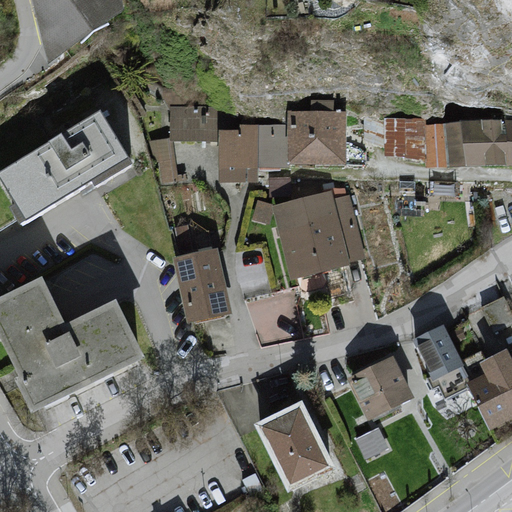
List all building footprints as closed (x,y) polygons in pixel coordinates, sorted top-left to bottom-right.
[(119,0),(33,0),(49,61),(90,28),(122,8),(119,0)] [(339,167),(339,116),(325,116),(325,105),(307,105),(307,116),(283,116),(284,167),(339,167)] [(203,106),(172,107),(173,144),(156,144),(158,182),(183,181),(182,174),(198,174),(196,139),(205,138),(203,106)] [(121,165),(94,118),(0,171),(0,197),(17,225),(121,165)] [(511,122),(456,126),(456,127),(422,130),(421,120),(379,123),(383,164),(424,161),(425,170),(511,166),(511,122)] [(269,147),(270,123),(236,122),(236,130),(217,129),(216,181),(253,182),(254,167),(277,167),(277,147),(269,147)] [(327,206),(325,197),(269,212),(288,284),(362,264),(345,201),(327,206)] [(226,315),(212,253),(168,262),(182,324),(226,315)] [(61,322),(40,277),(0,296),(0,342),(16,376),(12,378),(28,412),(142,358),(113,297),(61,322)] [(511,314),(502,293),(478,305),(490,331),(511,320),(511,314)] [(457,368),(438,328),(410,341),(428,382),(457,368)] [(511,420),(511,374),(501,354),(476,367),(482,379),(461,390),(484,434),(511,420)] [(407,402),(387,362),(346,383),(366,423),(407,402)] [(328,470),(294,406),(250,429),(284,493),(328,470)]
